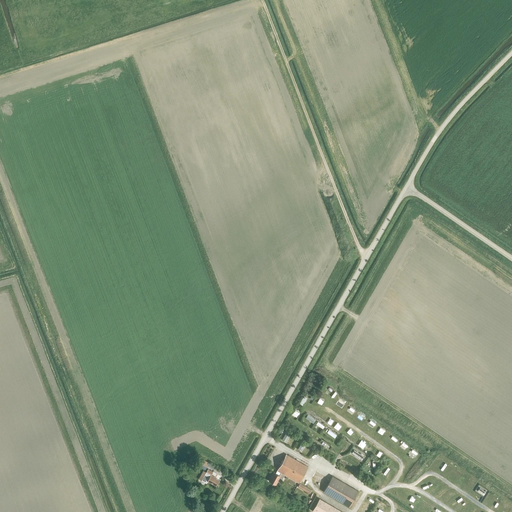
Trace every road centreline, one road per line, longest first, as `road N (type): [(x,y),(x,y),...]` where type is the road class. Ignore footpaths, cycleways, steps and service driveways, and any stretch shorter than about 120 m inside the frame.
road 1 (tertiary): [(222,511),(407,187)]
road 2 (track): [(368,255),(261,1)]
road 3 (tertiary): [(407,187),(439,130),(511,53)]
road 4 (tertiary): [(511,258),(407,187)]
